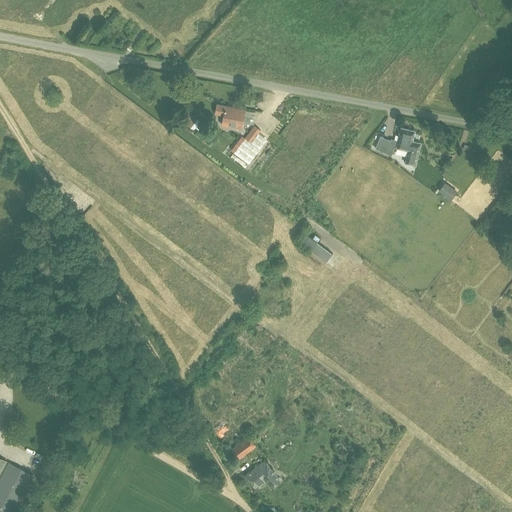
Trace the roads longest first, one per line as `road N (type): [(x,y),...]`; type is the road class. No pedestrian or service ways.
road 1 (unclassified): [(511,127),(0,35)]
road 2 (track): [(241,500),(0,106)]
road 3 (track): [(241,500),(0,364)]
road 4 (unknown): [(281,200),(97,54)]
